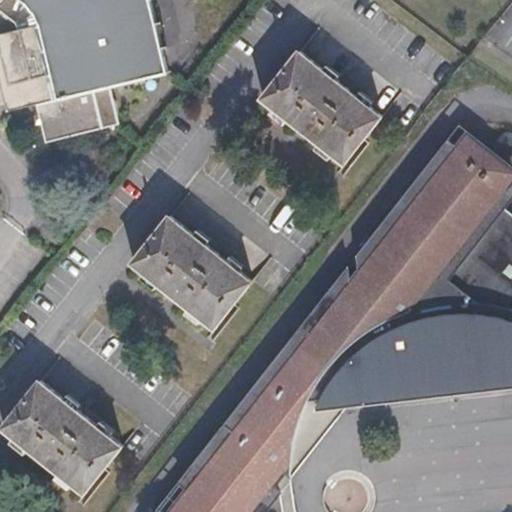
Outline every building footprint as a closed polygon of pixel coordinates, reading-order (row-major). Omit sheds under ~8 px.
[(0,40),(0,43),(13,102),(37,96),(47,141),(118,123),(110,86),(168,71),(163,47),(150,0),(0,0),(0,10),(17,24),(19,37),(0,40)] [(299,51),(262,98),(297,127),(295,130),(306,139),(309,136),(344,163),(381,116),(299,51)] [(340,419),(511,380),(511,214),(506,210),(484,192),(495,178),(502,183),(511,171),(511,165),(478,138),(465,154),(365,279),(372,300),(362,304),(351,269),(266,375),(159,510),(161,511),(266,511),(280,495),(282,492),(283,491),(274,484),(294,459),(289,454),(275,441),(269,435),(323,422),(340,419)] [(358,260),(365,279),(465,154),(452,143),(358,260)] [(484,192),(506,210),(511,201),(511,191),(502,183),(495,178),(484,192)] [(168,217),(132,263),(168,291),(166,295),(177,304),(180,300),(215,328),(251,282),(168,217)] [(48,469),(50,466),(86,493),(123,445),(40,380),(2,428),(39,456),(36,460),(48,469)] [(274,484),(283,491),(290,482),(340,419),(323,422),(294,459),(274,484)] [(289,454),(294,459),(323,422),(269,435),(275,441),(289,454)] [(296,511),(295,507),(293,495),(290,482),(282,492),(280,495),(282,506),(282,511),(296,511)]
